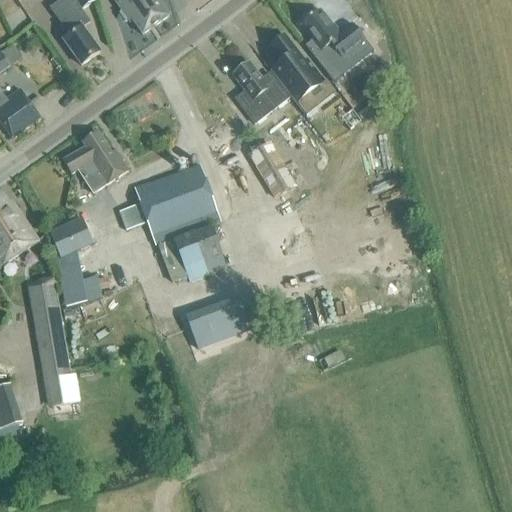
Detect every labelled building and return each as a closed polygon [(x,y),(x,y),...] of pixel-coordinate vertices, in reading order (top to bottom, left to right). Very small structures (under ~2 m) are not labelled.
[(82,11),(95,1),(93,0),(63,0),(52,8),(70,35),(64,39),(82,65),(100,53),(83,28),(90,23),(82,11)] [(144,36),(170,17),(157,0),(114,0),(124,12),(121,14),(127,22),(130,20),(132,23),(133,22),(144,36)] [(304,23),(301,26),(321,53),(335,43),(344,56),(356,71),(380,54),(370,41),(366,44),(352,26),(344,32),(346,34),(343,36),(336,25),(333,27),(321,11),(312,17),(311,16),(303,22),(304,23)] [(326,81),(310,59),(306,62),(297,49),(295,50),(286,37),(272,47),(285,65),(272,74),(295,104),(326,81)] [(0,72),(9,66),(0,53),(0,72)] [(277,118),(287,110),(261,75),(259,76),(250,64),(235,75),(244,87),(243,88),(254,102),(261,96),(277,118)] [(1,93),(0,93),(0,122),(13,139),(41,118),(20,90),(6,100),(1,93)] [(73,175),(78,172),(92,195),(129,172),(116,152),(110,156),(97,135),(82,144),(85,150),(65,162),(73,175)] [(307,139),(294,146),(302,159),(315,151),(307,139)] [(271,146),(250,158),(275,202),(296,190),(271,146)] [(135,190),(147,224),(153,241),(218,217),(200,166),(135,190)] [(0,267),(37,243),(13,206),(10,209),(0,193),(0,267)] [(126,231),(142,225),(135,206),(119,211),(126,231)] [(82,220),(48,235),(59,262),(94,247),(82,220)] [(271,238),(296,232),(295,224),(269,230),(271,238)] [(188,283),(226,270),(211,229),(173,243),(186,279),(188,283)] [(158,249),(172,285),(186,279),(173,243),(158,249)] [(238,311),(231,287),(175,304),(182,328),(238,311)] [(48,404),(78,398),(75,379),(69,380),(54,288),(29,292),(48,404)] [(0,431),(23,424),(10,386),(0,389),(0,431)]
